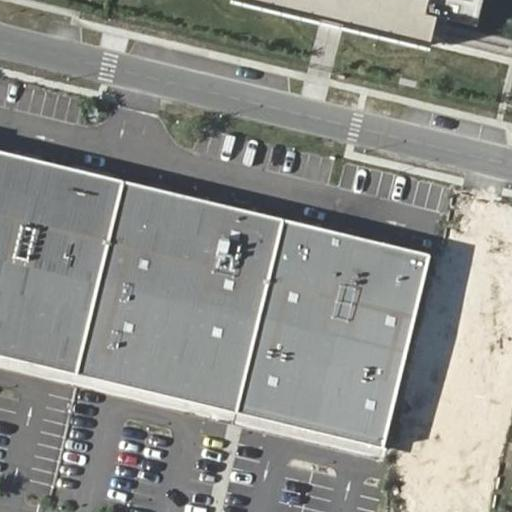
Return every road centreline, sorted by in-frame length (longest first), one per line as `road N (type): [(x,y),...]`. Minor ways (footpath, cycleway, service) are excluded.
road 1 (residential): [(0,40),(511,164)]
road 2 (unknown): [(132,156),(428,225)]
